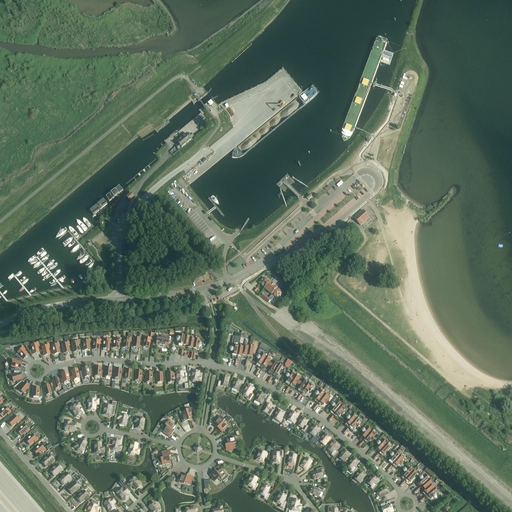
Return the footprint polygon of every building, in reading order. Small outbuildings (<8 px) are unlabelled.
[(191,139),(193,137),(191,134),(188,136),(187,134),(176,143),(178,145),(175,147),(178,150),(180,148),(181,148),(191,140),(191,139)] [(118,185),(106,196),(105,196),(110,202),(123,190),(118,185)] [(94,215),(107,204),(103,198),(89,210),(94,215)] [(363,211),(354,219),(360,226),(369,218),(363,211)] [(260,284),(265,289),(270,283),(265,278),(260,284)] [(265,289),(267,291),(272,295),(277,289),(278,289),(270,282),(270,283),(265,289)] [(278,299),(283,293),(277,289),(272,295),(269,299),(271,301),(274,297),(276,298),(278,299)] [(183,346),(184,337),(179,336),(179,339),(177,339),(176,339),(176,341),(177,342),(178,342),(178,345),(183,346)] [(170,341),(171,338),(169,337),(169,339),(163,338),(162,346),(167,347),(169,341),(170,341)] [(231,350),(230,351),(231,352),(232,353),(232,356),(237,356),(239,347),(240,338),(235,337),(234,346),(233,349),(232,349),(231,350)] [(124,339),(123,348),(129,348),(129,342),(131,342),(131,338),(130,338),(130,340),(124,339)] [(113,348),(119,349),(119,343),(121,343),(121,339),(120,339),(119,340),(114,340),(113,348)] [(101,344),(101,340),(99,340),(99,342),(93,341),(93,350),(99,350),(99,344),(101,344)] [(109,341),(104,340),(103,349),(109,350),(109,344),(111,344),(111,340),(109,340),(109,341)] [(194,340),(193,349),(198,350),(198,347),(200,347),(201,347),(201,345),(200,344),(199,344),(199,341),(194,340)] [(74,353),(80,351),(78,345),(80,345),(79,341),(77,341),(77,343),(72,344),(74,353)] [(32,350),(29,351),(31,355),(33,355),(39,353),(37,347),(39,347),(38,344),(38,343),(36,343),(36,344),(37,345),(31,346),(32,350)] [(52,347),(54,355),(60,354),(58,348),(60,347),(59,343),(57,344),(57,345),(52,347)] [(18,354),(17,355),(19,358),(21,357),(23,360),(28,356),(24,351),(25,350),(23,347),(21,348),(22,349),(18,353),(18,354)] [(257,363),(262,366),(266,358),(262,355),(260,358),(259,357),(258,358),(257,359),(257,360),(259,361),(257,363)] [(268,366),(269,367),(271,364),(269,363),(271,361),(266,358),(262,366),(266,369),(268,366)] [(11,367),(20,370),(22,364),(16,362),(16,361),(12,360),(12,361),(13,362),(11,367)] [(269,367),(271,368),(269,371),(274,373),(279,365),(274,363),(272,365),(271,364),(269,367)] [(281,371),(283,368),(279,365),(274,373),(278,376),(280,373),(281,374),(283,372),(281,371)] [(93,378),(94,378),(95,376),(100,377),(101,368),(95,367),(95,374),(93,374),(93,378)] [(90,376),(88,368),(82,369),(83,372),(81,372),(83,379),(85,379),(84,378),(90,376)] [(110,378),(111,369),(105,368),(105,374),(103,374),(103,378),(105,378),(105,377),(110,378)] [(120,379),(122,370),(116,369),(115,376),(113,375),(113,379),(115,380),(115,378),(120,379)] [(197,382),(200,382),(201,378),(198,377),(199,372),(193,371),(191,381),(192,381),(192,382),(196,383),(196,382),(197,382)] [(141,381),(142,372),(136,372),(135,378),(134,378),(133,382),(135,382),(135,381),(141,381)] [(186,378),(183,378),(183,372),(176,373),(177,383),(178,383),(178,384),(182,384),(182,383),(183,383),(183,382),(187,382),(186,378)] [(10,375),(10,377),(12,377),(13,382),(22,380),(20,374),(14,376),(14,374),(10,375)] [(286,382),(291,384),(295,376),(291,374),(289,376),(288,376),(287,376),(286,377),(287,378),(288,379),(286,382)] [(221,382),(219,382),(217,388),(221,389),(221,387),(227,388),(229,378),(223,376),(221,382)] [(297,384),(298,385),(300,382),(298,382),(300,379),(295,376),(291,384),(295,387),(297,384)] [(54,387),(53,387),(54,391),(55,390),(55,389),(61,387),(58,379),(52,381),(54,387)] [(232,388),(238,391),(242,382),(236,380),(232,388)] [(298,389),(303,392),(308,384),(303,381),(302,383),(300,382),(298,385),(300,386),(298,389)] [(29,387),(24,383),(21,388),(19,387),(17,390),(18,391),(19,390),(24,394),(29,387)] [(312,386),(308,384),(303,392),(307,394),(309,392),(311,393),(312,390),(311,389),(312,386)] [(247,399),(250,401),(253,396),(251,394),(254,389),(248,385),(243,394),(244,395),(243,396),(247,398),(246,398),(247,399)] [(45,393),(43,394),(45,397),(46,397),(46,396),(51,394),(49,386),(43,387),(45,393)] [(39,389),(33,388),(33,395),(31,394),(31,398),(33,399),(33,397),(39,397),(39,389)] [(261,404),(265,396),(260,392),(255,401),(261,404)] [(316,395),(316,396),(317,397),(315,399),(319,402),(325,395),(321,392),(319,394),(318,393),(317,394),(316,395)] [(327,400),(329,398),(325,395),(319,402),(324,405),(325,403),(327,404),(329,401),(327,400)] [(95,405),(98,405),(98,400),(95,400),(89,400),(89,401),(88,401),(87,405),(89,405),(88,411),(95,411),(95,405)] [(69,407),(69,408),(70,409),(76,417),(81,413),(78,409),(80,407),(78,403),(75,405),(74,405),(73,404),(72,404),(69,407)] [(262,412),(270,417),(273,411),(271,409),(272,407),(271,406),(272,405),(268,403),(268,404),(267,403),(262,412)] [(333,408),(331,411),(335,414),(341,407),(337,403),(335,406),(334,405),(333,405),(332,406),(332,407),(333,408)] [(104,406),(103,410),(104,410),(103,415),(109,417),(109,416),(114,417),(116,407),(111,406),(105,405),(105,406),(104,406)] [(343,412),(345,410),(341,407),(335,414),(339,417),(341,415),(343,416),(345,414),(343,412)] [(0,412),(0,415),(2,418),(7,414),(8,415),(11,413),(10,411),(9,412),(5,408),(0,412)] [(192,409),(185,411),(189,421),(191,420),(190,418),(194,417),(192,409)] [(284,414),(278,410),(273,419),(279,422),(284,414)] [(183,412),(179,413),(180,415),(182,423),(189,421),(185,411),(183,412)] [(292,412),(287,420),(293,423),(298,415),(292,412)] [(120,420),(119,425),(125,427),(126,421),(127,422),(128,418),(127,417),(127,416),(121,415),(118,415),(117,419),(120,420)] [(346,423),(350,427),(356,420),(352,416),(350,418),(349,418),(348,418),(347,419),(347,420),(348,421),(346,423)] [(18,421),(15,417),(8,422),(12,427),(17,423),(18,424),(20,421),(19,420),(18,421)] [(217,429),(224,421),(220,417),(214,422),(217,425),(216,427),(217,429)] [(142,430),(144,420),(143,420),(143,419),(139,418),(139,419),(138,418),(138,419),(134,418),(133,423),(137,423),(135,429),(142,430)] [(308,421),(302,418),(297,426),(302,429),(301,431),(304,433),(308,427),(305,426),(308,421)] [(350,427),(354,430),(356,428),(358,429),(360,426),(358,425),(360,423),(356,420),(350,427)] [(65,429),(64,431),(75,431),(75,425),(70,425),(70,421),(65,421),(65,424),(65,426),(64,426),(63,429),(65,429)] [(165,426),(173,433),(174,431),(173,429),(175,426),(169,421),(165,426)] [(224,421),(217,429),(222,433),(227,427),(224,424),(226,422),(224,421)] [(314,425),(309,433),(314,437),(316,438),(318,434),(317,433),(320,429),(314,425)] [(17,432),(21,436),(26,432),(27,433),(30,430),(29,429),(28,430),(24,426),(17,432)] [(173,433),(165,426),(164,428),(165,429),(163,433),(169,438),(173,433)] [(361,436),(365,439),(371,432),(367,429),(365,431),(364,430),(363,430),(362,432),(362,433),(363,434),(361,436)] [(365,439),(369,443),(371,441),(373,442),(375,439),(373,438),(375,436),(371,432),(365,439)] [(325,446),(330,438),(325,434),(319,442),(325,446)] [(26,441),(30,446),(34,442),(35,443),(38,440),(37,439),(36,440),(32,435),(26,441)] [(225,446),(235,444),(234,438),(226,439),(227,444),(225,444),(225,446)] [(109,440),(108,446),(112,447),(111,450),(113,450),(112,451),(116,452),(116,451),(118,451),(121,451),(122,447),(119,446),(120,441),(113,439),(113,440),(109,440)] [(81,452),(82,452),(86,443),(81,440),(78,445),(75,444),(73,448),(76,449),(76,450),(77,450),(77,451),(80,453),(81,452)] [(339,446),(334,442),(328,450),(329,451),(328,452),(331,454),(332,455),(331,455),(334,458),(338,453),(335,451),(339,446)] [(376,449),(380,452),(387,445),(383,442),(381,444),(380,443),(378,443),(377,444),(377,446),(378,446),(376,449)] [(101,443),(94,443),(94,454),(96,453),(96,455),(100,454),(100,453),(101,453),(101,457),(104,457),(104,453),(104,448),(101,448),(101,443)] [(135,454),(139,455),(139,451),(136,450),(137,445),(131,443),(130,449),(129,448),(128,452),(129,452),(129,453),(130,454),(130,455),(134,456),(134,454),(135,455),(135,454)] [(235,444),(225,446),(226,452),(234,451),(233,447),(236,446),(235,444)] [(391,448),(387,445),(380,452),(384,456),(391,448)] [(40,446),(33,452),(37,456),(42,452),(43,453),(46,450),(45,449),(44,450),(40,446)] [(402,447),(397,454),(400,457),(406,450),(402,447)] [(160,460),(171,457),(169,451),(161,453),(162,457),(160,458),(160,460)] [(256,460),(262,462),(264,457),(266,458),(267,454),(259,451),(256,460)] [(273,453),(272,464),(279,464),(279,458),(282,458),(282,451),(279,451),(279,452),(278,452),(274,452),(274,453),(273,453)] [(344,462),(350,455),(345,451),(339,458),(344,462)] [(390,460),(394,464),(400,457),(397,454),(396,453),(394,455),(393,455),(392,455),(391,456),(391,457),(392,458),(390,460)] [(55,462),(53,459),(51,456),(50,456),(49,455),(41,462),(46,467),(50,463),(52,464),(55,462)] [(289,455),(288,464),(294,465),(296,456),(289,455)] [(160,460),(157,460),(158,463),(161,462),(162,466),(170,464),(169,459),(171,459),(171,457),(160,460)] [(404,460),(400,457),(394,464),(398,467),(400,465),(401,466),(404,463),(402,462),(404,460)] [(351,471),(350,472),(353,474),(357,469),(355,467),(359,462),(354,458),(347,466),(348,467),(347,468),(350,470),(351,471)] [(301,466),(306,470),(311,462),(306,459),(301,466)] [(57,465),(50,472),(54,477),(59,473),(60,474),(63,471),(61,469),(62,468),(59,465),(58,466),(57,465)] [(316,470),(316,473),(312,474),(313,480),(322,478),(321,472),(323,471),(322,468),(316,470)] [(403,476),(407,479),(413,472),(409,469),(407,471),(406,470),(404,470),(404,471),(404,473),(405,474),(403,476)] [(427,469),(425,471),(432,478),(435,475),(427,469)] [(216,470),(215,472),(221,480),(223,482),(228,478),(226,476),(221,470),(218,472),(216,470)] [(221,480),(215,472),(210,476),(215,482),(218,479),(220,481),(221,480)] [(354,479),(360,484),(363,481),(362,480),(365,476),(360,472),(354,479)] [(411,483),(417,476),(413,472),(407,479),(411,483)] [(67,473),(59,480),(63,485),(67,482),(68,484),(73,480),(71,478),(67,473)] [(183,485),(187,476),(185,475),(184,477),(180,475),(177,483),(179,483),(178,486),(182,487),(183,485)] [(187,476),(183,485),(185,486),(186,484),(190,486),(193,478),(187,476)] [(252,488),(251,489),(254,491),(257,485),(255,484),(257,479),(251,476),(247,485),(248,485),(248,486),(251,488),(252,488)] [(378,480),(373,476),(367,483),(371,487),(370,488),(373,491),(377,486),(375,484),(378,480)] [(420,480),(421,481),(419,483),(422,487),(429,481),(426,477),(423,479),(422,478),(421,478),(420,479),(420,480)] [(136,490),(141,486),(134,478),(133,479),(132,478),(129,481),(130,481),(129,482),(129,483),(127,485),(130,488),(132,486),(136,490)] [(71,486),(67,490),(71,495),(75,491),(76,492),(79,489),(78,489),(79,488),(78,487),(79,486),(77,483),(76,484),(75,483),(73,481),(69,485),(71,486)] [(431,486),(433,485),(429,481),(422,487),(425,491),(431,486)] [(264,497),(263,499),(266,501),(269,495),(266,494),(269,488),(263,485),(258,494),(264,497)] [(435,489),(431,486),(425,491),(424,492),(428,496),(435,489)] [(317,490),(312,487),(309,493),(318,497),(321,492),(323,493),(324,490),(318,487),(317,490)] [(381,498),(389,493),(385,487),(377,492),(381,498)] [(129,493),(125,488),(123,491),(121,489),(120,490),(120,489),(117,492),(118,493),(117,493),(124,501),(125,500),(125,501),(128,499),(127,498),(128,497),(126,495),(129,493)] [(436,495),(438,493),(435,489),(428,496),(431,500),(433,498),(434,499),(436,499),(437,498),(437,496),(436,495)] [(85,499),(86,501),(89,498),(87,495),(88,495),(86,492),(85,493),(84,492),(76,499),(80,503),(85,499)] [(280,505),(279,507),(283,509),(285,503),(283,502),(286,496),(280,493),(278,497),(277,497),(275,500),(276,501),(275,502),(277,502),(276,503),(279,505),(280,505)] [(108,500),(105,502),(106,503),(104,503),(105,504),(104,505),(106,508),(107,508),(108,511),(110,511),(115,509),(112,505),(115,503),(113,499),(110,500),(109,501),(108,500)] [(291,510),(291,511),(295,511),(296,511),(300,511),(301,507),(298,506),(299,501),(293,499),(290,510),(291,510)] [(88,503),(85,511),(100,511),(100,509),(100,508),(97,507),(98,504),(92,501),(91,504),(88,503)] [(152,511),(151,511),(159,511),(160,511),(154,503),(148,507),(152,511)]
